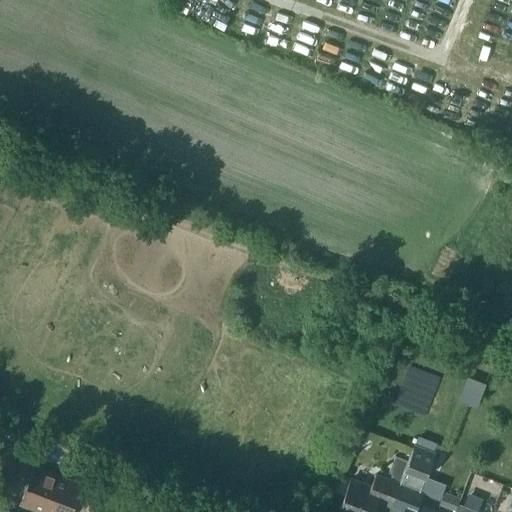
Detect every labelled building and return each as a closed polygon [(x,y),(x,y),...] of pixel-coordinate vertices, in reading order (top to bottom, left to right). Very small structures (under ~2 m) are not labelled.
[(0,481),(0,483),(14,480),(22,478),(15,448),(0,451),(0,481)] [(400,482),(399,482),(390,505),(405,511),(404,511),(437,511),(438,511),(418,503),(423,491),(419,490),(432,456),(412,449),(408,459),(400,482)] [(352,477),(338,511),(370,511),(375,499),(390,505),(399,482),(400,482),(408,459),(395,454),(388,472),(391,473),(389,478),(376,473),(371,485),(352,477)] [(43,511),(57,475),(34,466),(20,503),(43,511)] [(69,511),(80,484),(57,475),(43,511),(69,511)] [(110,493),(100,483),(81,502),(91,511),(110,493)] [(454,510),(459,496),(443,491),(438,504),(454,510)] [(477,511),(478,510),(458,503),(454,511),(477,511)]
